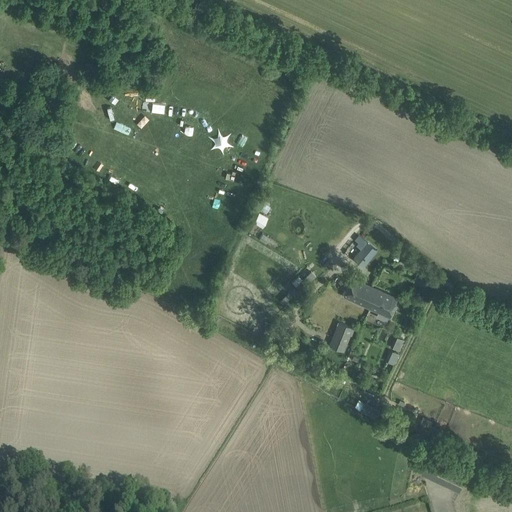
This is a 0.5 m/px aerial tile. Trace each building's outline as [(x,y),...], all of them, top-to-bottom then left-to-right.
[(254,223),(263,228),(269,217),(260,212),(254,223)] [(377,250),(363,238),(359,243),(357,245),(361,249),(354,258),(363,266),(377,250)] [(395,268),(385,264),(382,271),(384,272),(382,275),(391,278),(395,268)] [(310,272),(303,280),(296,286),(301,291),(315,276),(310,272)] [(371,286),(352,277),(344,296),(371,308),(374,299),(367,296),(371,286)] [(371,286),(367,296),(374,299),(371,308),(379,312),(377,316),(387,321),(389,316),(390,317),(398,298),(371,286)] [(338,321),(328,345),(344,351),(353,327),(338,321)] [(391,350),(386,360),(395,364),(400,354),(391,350)] [(365,404),(360,412),(375,421),(380,412),(365,404)] [(427,425),(420,440),(433,445),(436,438),(437,436),(431,434),(434,428),(427,425)] [(446,446),(444,450),(453,454),(455,450),(446,446)] [(469,469),(432,451),(422,473),(459,490),(469,469)]
